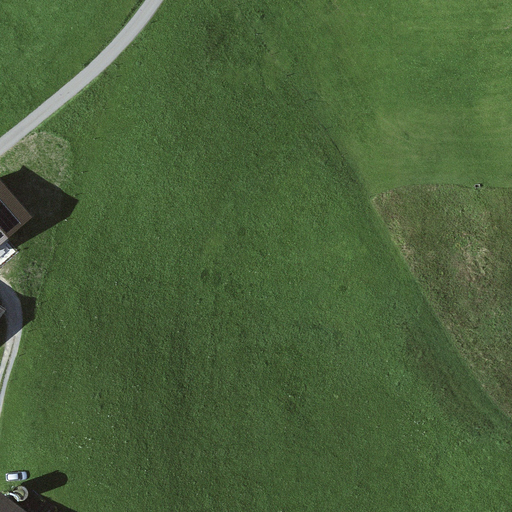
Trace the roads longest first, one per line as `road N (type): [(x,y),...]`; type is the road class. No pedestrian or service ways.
road 1 (track): [(155,0),(130,38),(0,153)]
road 2 (track): [(0,286),(20,322),(0,409)]
